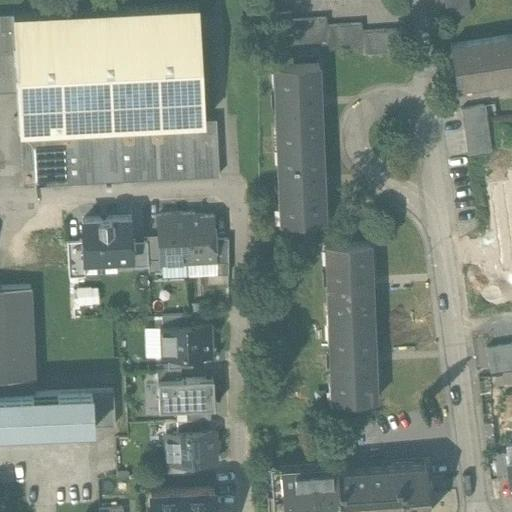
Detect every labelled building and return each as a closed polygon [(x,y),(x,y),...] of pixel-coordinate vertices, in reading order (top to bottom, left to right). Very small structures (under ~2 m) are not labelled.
[(467,0),(443,0),(446,16),(469,13),(467,0)] [(197,3),(12,14),(12,15),(17,94),(19,133),(20,133),(204,121),(204,119),(197,3)] [(292,11),(268,13),(270,37),(293,35),(292,19),(292,11)] [(12,15),(0,15),(0,94),(5,94),(17,94),(12,15)] [(327,17),(292,19),(293,35),(294,42),(328,40),(327,24),(327,17)] [(362,22),(327,24),(328,40),(329,47),(363,45),(362,30),(362,22)] [(396,28),(362,30),(363,45),(364,53),(398,51),(396,28)] [(511,35),(460,44),(453,45),(451,45),(458,87),(459,87),(459,86),(492,81),(511,77),(511,35)] [(318,64),(273,66),(274,67),(281,220),(280,220),(280,221),(324,219),(324,218),(323,218),(317,65),(318,65),(318,64)] [(483,105),(460,108),(467,154),(490,151),(483,105)] [(204,121),(20,133),(23,188),(219,176),(215,119),(204,119),(204,121)] [(185,214),(157,216),(158,236),(159,264),(188,263),(185,214)] [(213,216),(194,217),(194,214),(185,214),(188,263),(216,261),(213,216)] [(129,218),(81,221),(82,240),(83,261),(131,258),(130,242),(129,218)] [(146,236),(146,242),(148,266),(148,273),(160,272),(159,264),(158,236),(146,236)] [(228,239),(216,239),(216,275),(228,275),(228,239)] [(82,240),(66,241),(68,276),(84,275),(83,261),(82,240)] [(146,242),(130,242),(131,258),(132,267),(148,266),(146,242)] [(370,242),(325,244),(325,245),(326,245),(333,400),(332,400),(332,402),(377,400),(376,398),(374,360),(371,282),(369,244),(370,243),(370,242)] [(29,285),(0,286),(0,430),(114,423),(112,388),(29,392),(29,378),(33,378),(29,285)] [(185,315),(161,316),(161,327),(185,326),(185,315)] [(161,327),(160,328),(161,357),(191,356),(211,355),(210,325),(185,326),(161,327)] [(511,344),(485,349),(489,373),(511,369),(511,344)] [(191,356),(167,357),(167,368),(192,368),(191,356)] [(212,379),(157,381),(158,411),(210,408),(209,391),(213,391),(212,379)] [(214,432),(164,434),(166,464),(216,462),(214,432)] [(508,452),(494,454),(498,479),(510,476),(508,463),(510,462),(508,452)] [(336,462),(271,466),(273,511),(339,511),(336,471),(336,462)] [(428,511),(425,465),(336,471),(339,511),(428,511)] [(214,511),(213,489),(149,492),(149,511),(214,511)]
